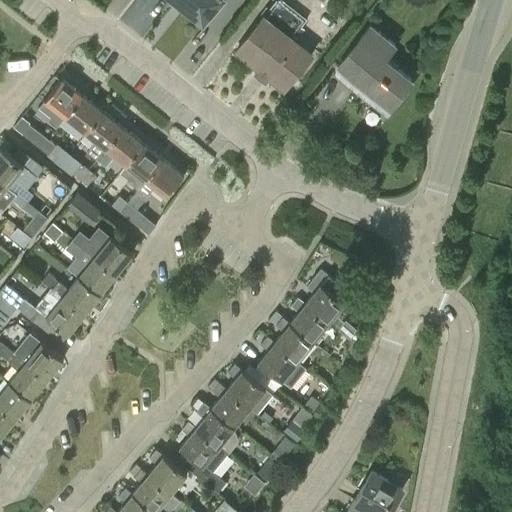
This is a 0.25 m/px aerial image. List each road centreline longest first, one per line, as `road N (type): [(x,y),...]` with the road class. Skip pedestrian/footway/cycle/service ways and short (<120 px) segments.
road 1 (residential): [(0,501),(176,219),(196,208),(238,231)]
road 2 (residential): [(238,231),(272,256),(273,290),(70,511)]
road 3 (residential): [(427,511),(458,320),(446,304),(409,293)]
road 4 (residential): [(280,167),(84,14)]
road 5 (residential): [(294,511),(365,406),(409,293)]
road 6 (unclassified): [(429,231),(490,0)]
road 7 (residential): [(429,231),(329,204),(280,167)]
road 8 (residential): [(84,14),(0,113)]
